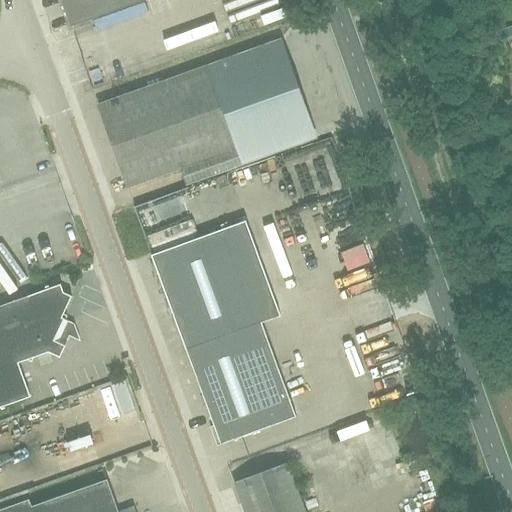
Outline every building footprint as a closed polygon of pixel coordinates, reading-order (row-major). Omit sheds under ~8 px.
[(61,0),(71,27),(147,0),(61,0)] [(128,188),(182,168),(188,184),(316,138),(281,39),(99,105),(128,188)] [(186,350),(280,315),(246,221),(152,255),(186,350)] [(64,292),(61,284),(0,305),(0,406),(30,396),(18,362),(49,351),(59,356),(58,356),(60,357),(75,323),(66,319),(67,315),(64,313),(72,296),(64,292)] [(280,315),(186,350),(221,444),(296,417),(289,398),(308,391),(280,315)] [(91,436),(68,444),(71,452),(94,445),(91,436)] [(305,511),(287,463),(235,481),(246,511),(305,511)] [(134,511),(135,511),(133,511),(118,511),(107,479),(31,506),(28,500),(0,510),(0,511),(134,511)]
